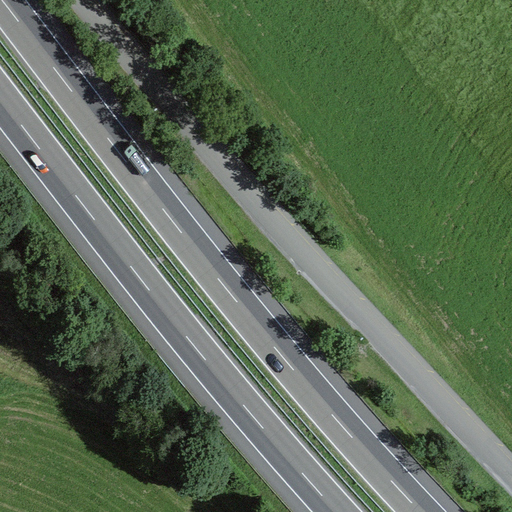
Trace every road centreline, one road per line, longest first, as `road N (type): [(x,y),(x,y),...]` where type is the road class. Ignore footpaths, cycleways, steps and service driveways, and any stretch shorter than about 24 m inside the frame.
road 1 (motorway): [(421,511),(196,250),(3,0)]
road 2 (unclassified): [(82,0),(511,474)]
road 3 (motorway): [(0,95),(153,294),(339,511)]
